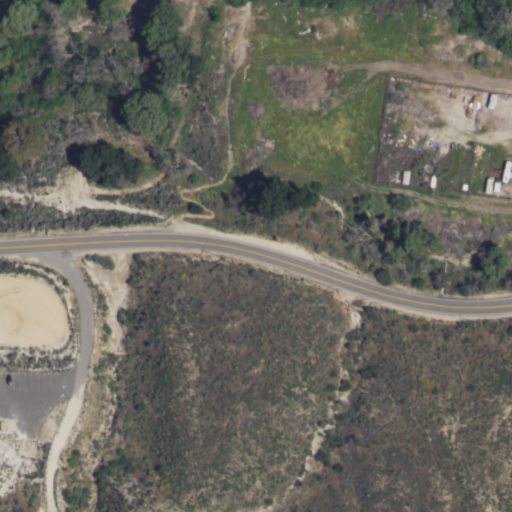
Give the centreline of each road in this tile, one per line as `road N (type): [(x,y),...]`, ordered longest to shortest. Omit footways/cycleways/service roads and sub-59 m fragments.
road 1 (secondary): [(0,249),(197,243),(428,305),(511,307)]
road 2 (track): [(60,245),(84,286),(89,318),(79,396),(53,463),(56,511)]
